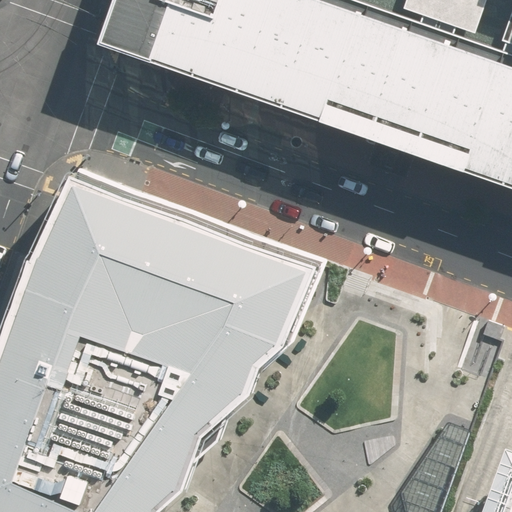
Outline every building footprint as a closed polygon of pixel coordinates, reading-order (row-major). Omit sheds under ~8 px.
[(511,48),(363,0),(122,0),(109,38),(279,99),(511,181),(511,48)] [(408,0),(406,7),(477,32),(488,0),(408,0)] [(270,360),(295,338),(328,258),(84,171),(0,378),(0,511),(166,511),(170,501),(194,481),(214,428),(262,387),(270,360)] [(440,511),(467,435),(450,425),(403,496),(407,511),(440,511)] [(511,443),(488,511),(510,511),(511,508),(511,443)]
